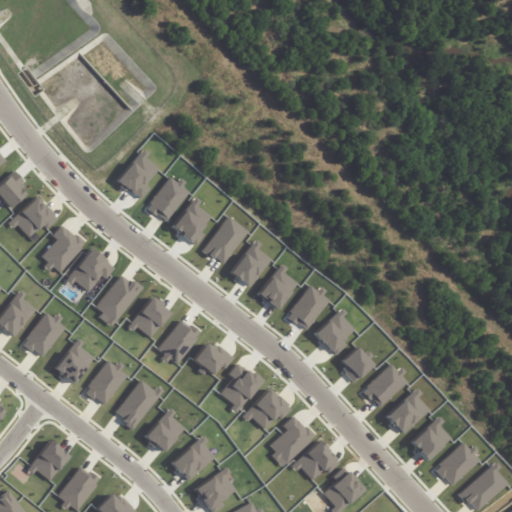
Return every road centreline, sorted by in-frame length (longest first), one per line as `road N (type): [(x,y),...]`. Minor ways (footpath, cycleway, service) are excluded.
road 1 (residential): [(0,99),(55,174),(281,355),(427,511)]
road 2 (residential): [(0,366),(117,455),(173,511)]
